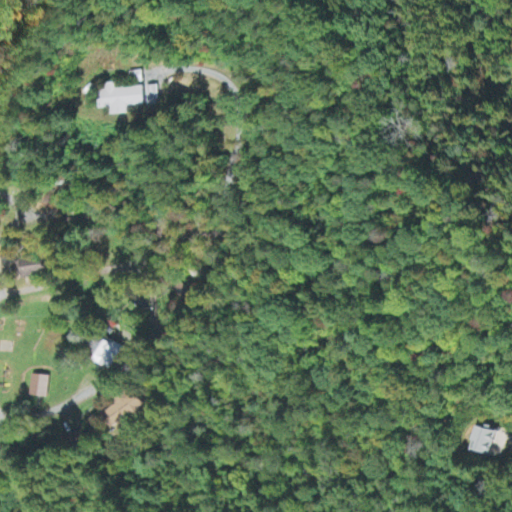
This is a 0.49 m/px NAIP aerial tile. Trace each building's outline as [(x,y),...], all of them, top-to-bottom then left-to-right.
[(130,73),(130,83),(143,82),(142,72),(130,73)] [(144,86),(103,88),(104,110),(113,109),(113,117),(132,115),(131,107),(146,106),(144,86)] [(124,351),(102,335),(88,355),(109,371),(124,351)] [(50,377),(32,376),(31,397),(49,398),(50,377)] [(122,432),(146,407),(128,390),(104,415),(122,432)] [(493,456),(498,432),(477,428),(473,452),(493,456)]
